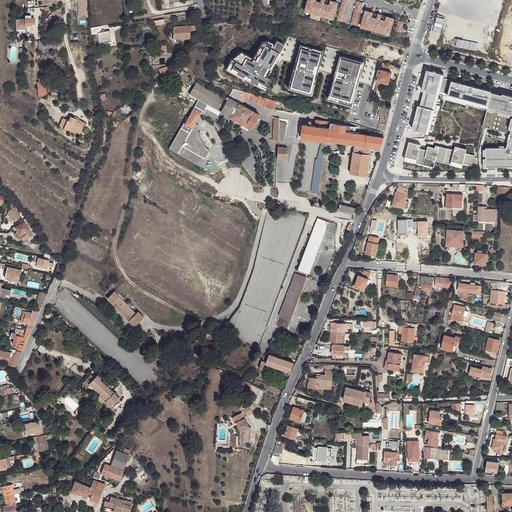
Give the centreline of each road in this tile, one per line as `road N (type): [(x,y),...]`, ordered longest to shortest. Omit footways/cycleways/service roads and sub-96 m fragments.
road 1 (track): [(150,325),(127,297),(111,255),(147,96),(159,83),(184,90)]
road 2 (residential): [(344,262),(260,466)]
road 3 (residential): [(472,478),(260,466)]
road 4 (residential): [(344,262),(511,277)]
road 5 (residential): [(379,178),(511,179)]
road 6 (residential): [(414,55),(379,178)]
road 7 (unknown): [(48,300),(84,319),(143,377)]
